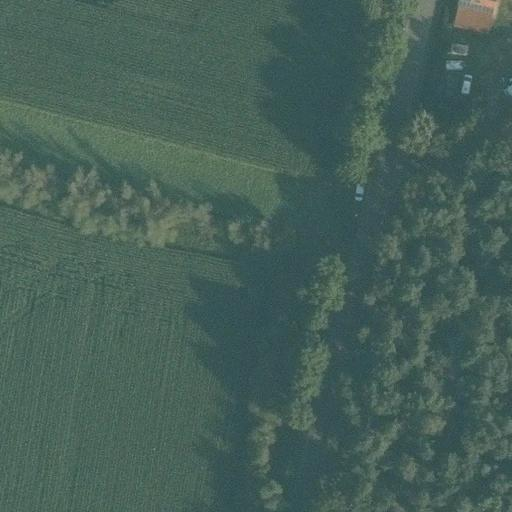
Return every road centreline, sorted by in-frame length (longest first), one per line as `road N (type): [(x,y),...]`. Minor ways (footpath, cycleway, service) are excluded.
road 1 (unclassified): [(373,201),(300,511)]
road 2 (unclassified): [(423,0),(373,201)]
road 3 (unclassified): [(511,129),(373,201)]
road 4 (track): [(422,511),(318,433)]
